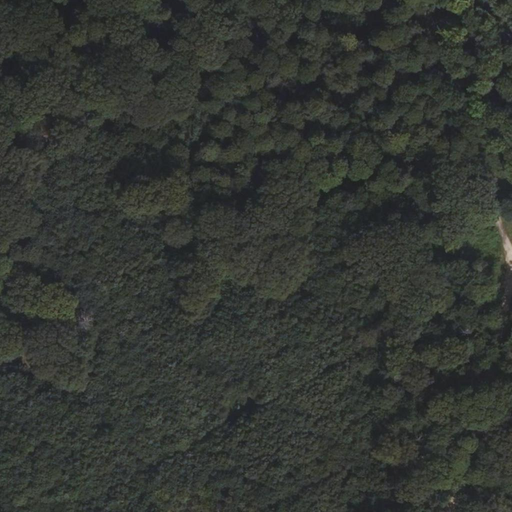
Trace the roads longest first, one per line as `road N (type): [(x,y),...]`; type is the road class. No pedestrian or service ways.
road 1 (track): [(422,0),(511,262)]
road 2 (track): [(448,511),(511,284)]
